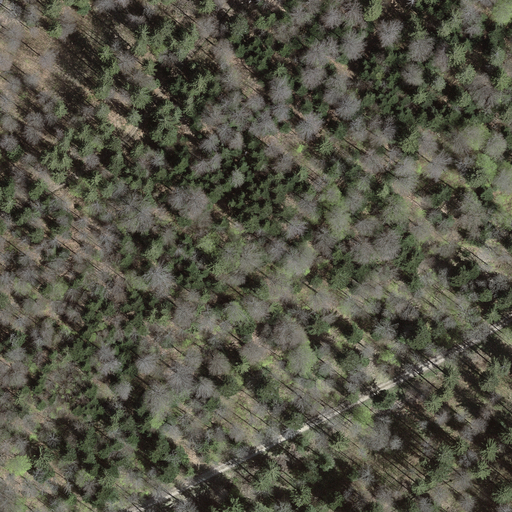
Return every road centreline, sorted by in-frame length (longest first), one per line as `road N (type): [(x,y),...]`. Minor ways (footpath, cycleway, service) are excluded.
road 1 (track): [(511,318),(126,511)]
road 2 (track): [(232,0),(159,103),(115,147),(67,182),(0,212)]
road 3 (track): [(511,445),(378,511)]
